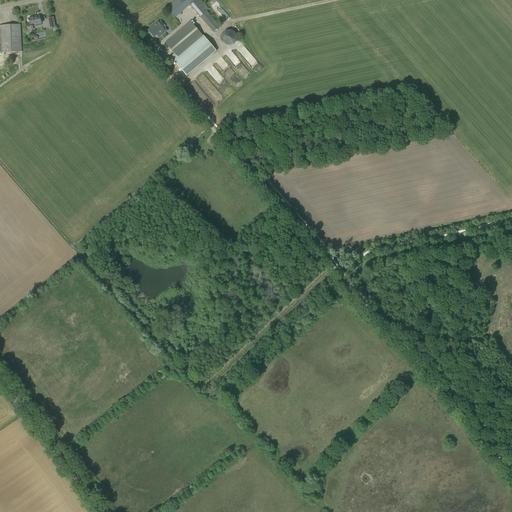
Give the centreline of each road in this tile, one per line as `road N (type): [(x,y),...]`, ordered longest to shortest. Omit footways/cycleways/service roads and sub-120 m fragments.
road 1 (track): [(177,86),(511,472)]
road 2 (tertiary): [(102,511),(0,374)]
